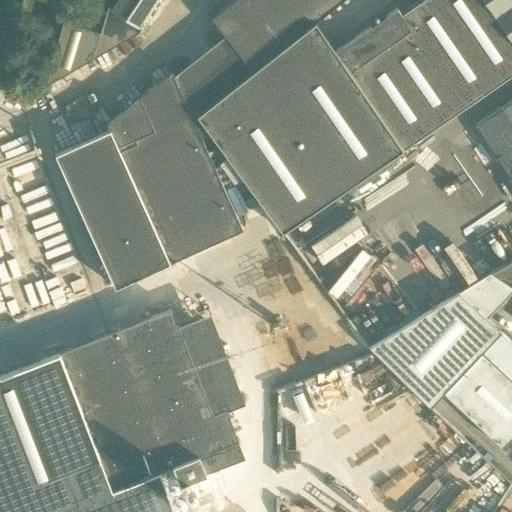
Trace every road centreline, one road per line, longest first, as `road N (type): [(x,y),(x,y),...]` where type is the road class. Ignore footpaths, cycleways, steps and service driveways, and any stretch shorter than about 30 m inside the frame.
road 1 (unknown): [(0,335),(164,272),(182,271),(209,286),(245,357),(259,419),(256,464),(225,511)]
road 2 (unknown): [(511,77),(452,120),(429,150),(438,182),(474,238)]
